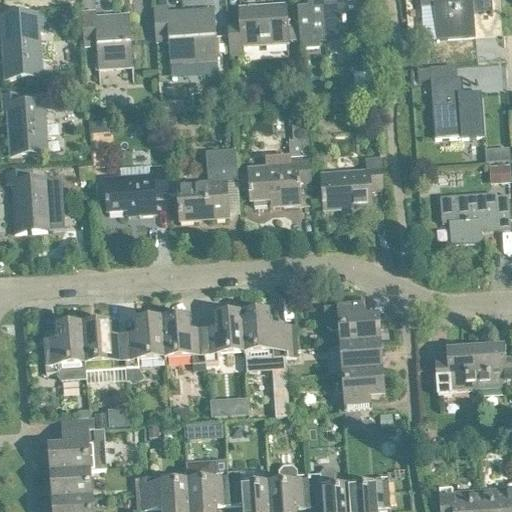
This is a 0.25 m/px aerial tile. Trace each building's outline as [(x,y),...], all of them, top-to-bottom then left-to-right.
[(241,12),(240,0),(239,1),(241,26),(229,27),(229,24),(228,24),(230,57),(243,56),(243,47),(288,44),(285,9),(256,11),(256,9),(248,10),(248,12),(241,12)] [(360,38),(357,0),(328,0),(309,1),(309,9),(299,10),(298,8),(297,8),(300,49),(319,47),(319,41),(360,38)] [(493,17),(491,0),(421,0),(422,10),(434,9),(437,44),(439,44),(439,42),(475,39),(475,37),(473,37),(472,14),(490,13),(490,17),(493,17)] [(168,18),(167,10),(154,10),(156,44),(168,43),(170,66),(218,62),(214,13),(213,13),(213,15),(168,18)] [(96,23),(96,14),(82,15),(84,50),(96,49),(98,71),(133,68),(131,38),(129,19),(128,18),(128,21),(96,23)] [(48,35),(47,17),(0,19),(0,32),(1,32),(2,49),(5,49),(5,58),(3,58),(4,82),(42,79),(40,35),(48,35)] [(391,89),(390,68),(368,68),(369,89),(391,89)] [(430,72),(417,73),(418,84),(430,83),(431,83),(430,72)] [(431,83),(435,143),(460,141),(461,142),(483,140),(480,96),(459,98),(458,82),(462,82),(462,81),(431,83)] [(28,106),(27,97),(2,99),(3,110),(7,110),(8,127),(10,127),(11,136),(8,137),(10,159),(49,156),(45,112),(55,111),(54,104),(28,106)] [(299,209),(299,203),(311,203),(310,183),(308,157),(306,118),(291,119),(293,143),(288,143),(289,160),(266,162),(266,170),(249,171),(250,186),(251,206),(283,204),(283,210),(299,209)] [(141,139),(141,154),(168,154),(168,139),(141,139)] [(228,221),(226,195),(238,194),(237,170),(236,153),(206,155),(208,185),(166,188),(166,199),(178,198),(179,213),(179,217),(180,217),(180,225),(198,224),(198,221),(207,220),(207,223),(228,221)] [(324,215),(372,212),(371,195),(383,194),(380,162),(366,163),(367,176),(322,179),(324,215)] [(90,167),(78,168),(79,180),(91,179),(90,167)] [(121,172),(121,180),(105,181),(107,216),(139,214),(139,220),(156,219),(155,202),(167,201),(166,199),(166,188),(164,169),(121,172)] [(34,182),(33,174),(7,175),(8,187),(12,187),(13,203),(16,203),(16,213),(14,213),(15,236),(53,234),(50,188),(60,187),(60,181),(34,182)] [(510,230),(511,230),(509,199),(496,200),(496,197),(440,201),(442,227),(449,226),(451,248),(483,246),(481,225),(496,224),(497,231),(498,231),(498,227),(510,226),(510,230)] [(332,334),(342,334),(343,349),(381,346),(379,346),(377,327),(382,327),(382,320),(380,320),(379,319),(364,320),(363,309),(364,309),(364,308),(331,310),(324,310),(325,329),(332,334)] [(269,315),(269,318),(250,319),(250,314),(243,315),(243,317),(242,317),(242,320),(244,357),(272,355),(272,360),(286,360),(284,330),(271,331),(270,315),(269,315)] [(223,321),(222,316),(215,317),(216,319),(215,319),(215,334),(203,335),(205,368),(219,367),(219,359),(244,357),(242,320),(223,321)] [(170,325),(170,320),(163,320),(163,322),(163,323),(165,362),(192,360),(193,369),(205,368),(203,335),(191,336),(190,321),(189,321),(189,323),(170,325)] [(142,327),(142,321),(135,322),(135,324),(134,324),(135,340),(123,341),(125,373),(138,372),(138,364),(165,362),(163,323),(161,323),(162,325),(142,327)] [(90,330),(90,325),(83,326),(83,328),(82,328),(82,331),(83,331),(86,383),(87,379),(87,374),(112,372),(112,374),(125,373),(123,341),(111,341),(110,326),(109,326),(109,329),(90,330)] [(63,332),(63,327),(56,327),(56,330),(55,330),(56,345),(45,346),(45,345),(44,345),(46,378),(47,378),(57,377),(57,381),(62,385),(86,383),(83,331),(82,331),(63,332)] [(295,329),(284,330),(286,360),(298,359),(296,328),(295,328),(295,329)] [(381,347),(381,346),(343,349),(345,377),(384,374),(383,373),(381,374),(379,354),(384,354),(384,347),(381,347)] [(511,363),(505,363),(504,350),(475,352),(478,392),(506,390),(507,394),(511,393),(511,363)] [(478,392),(475,352),(447,353),(448,367),(436,368),(438,399),(451,398),(451,394),(478,392)] [(384,375),(384,374),(345,377),(346,404),(338,405),(339,418),(372,415),(372,414),(371,415),(370,403),(385,402),(385,401),(383,401),(381,382),(386,382),(386,375),(384,375)] [(288,388),(274,388),(276,416),(289,415),(288,388)] [(223,405),(213,405),(214,420),(224,420),(223,405)] [(127,409),(117,410),(118,428),(128,427),(127,409)] [(97,432),(109,431),(108,416),(95,417),(97,432)] [(62,425),(63,437),(94,435),(93,422),(94,422),(61,424),(61,425),(62,425)] [(94,435),(63,437),(64,448),(48,449),(48,451),(51,450),(52,470),(47,470),(48,477),(50,477),(50,478),(53,478),(90,475),(107,474),(104,434),(94,435)] [(229,511),(230,511),(227,474),(216,475),(215,465),(187,467),(189,486),(190,511),(217,511),(218,509),(229,508),(229,511)] [(309,511),(307,477),(298,478),(298,474),(293,470),(284,470),(279,475),(280,488),(270,488),(271,511),(297,511),(298,511),(309,511)] [(351,511),(350,493),(339,493),(337,476),(332,472),(323,473),(322,476),(307,477),(309,511),(310,511),(322,510),(322,511),(351,511)] [(271,511),(270,488),(242,490),(241,473),(227,474),(230,511),(230,508),(241,507),(241,511),(271,511)] [(55,505),(92,502),(90,475),(53,478),(54,497),(49,497),(50,504),(52,504),(52,505),(55,505)] [(161,479),(147,480),(149,511),(190,511),(189,486),(162,488),(161,479)] [(149,511),(147,480),(135,481),(136,511),(149,511)] [(368,491),(350,493),(351,511),(390,511),(388,481),(387,481),(387,482),(375,482),(376,491),(368,491)] [(481,511),(511,511),(511,488),(508,488),(508,493),(480,495),(481,511)] [(453,496),(453,492),(440,493),(441,511),(481,511),(480,495),(453,496)] [(92,511),(92,502),(55,505),(55,511),(92,511)]
